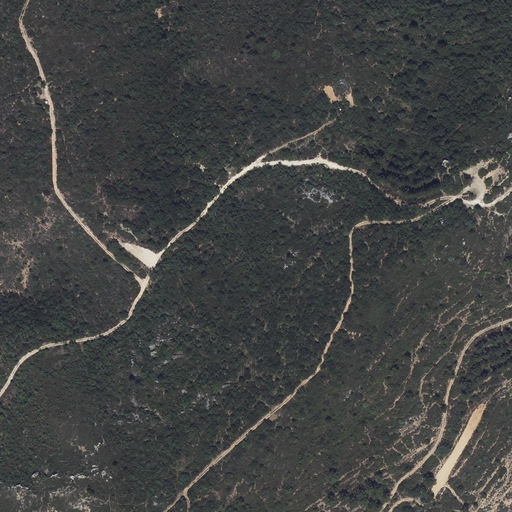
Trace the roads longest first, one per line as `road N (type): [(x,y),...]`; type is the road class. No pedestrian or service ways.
road 1 (track): [(0,392),(20,359),(121,324),(161,250),(230,180),(261,163),(317,161),(413,206),(441,197),(489,202),(511,189)]
road 2 (track): [(165,511),(319,367),(351,291),(352,227),(425,216),(452,199)]
road 3 (track): [(144,284),(57,195),(53,117),(22,32),(29,0)]
road 4 (track): [(511,320),(467,343),(437,443),(379,511)]
road 5 (track): [(485,401),(427,502),(405,499),(388,511)]
